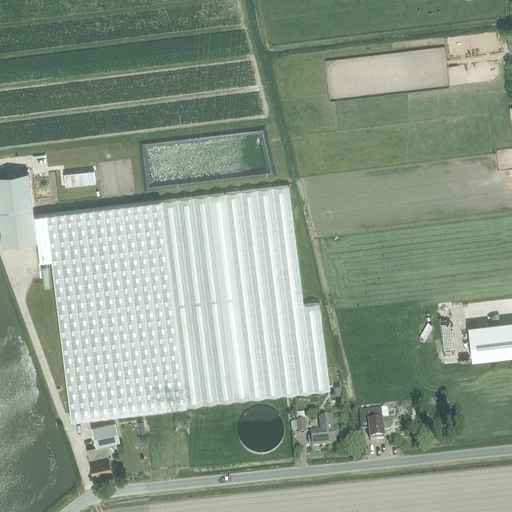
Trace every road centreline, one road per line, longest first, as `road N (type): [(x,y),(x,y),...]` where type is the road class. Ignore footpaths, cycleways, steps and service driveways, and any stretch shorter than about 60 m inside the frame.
road 1 (unclassified): [(69,511),(117,490),(511,449)]
road 2 (unknown): [(100,494),(25,300),(23,248)]
